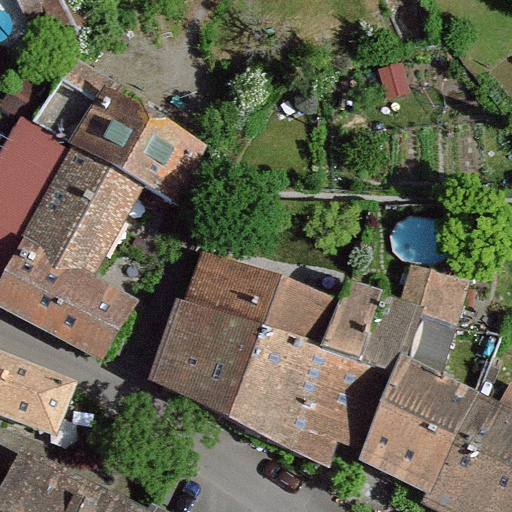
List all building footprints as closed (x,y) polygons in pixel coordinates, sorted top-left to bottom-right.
[(79,0),(21,0),(29,17),(48,8),(66,45),(95,31),(79,0)] [(0,306),(0,314),(106,370),(137,314),(94,290),(148,195),(184,212),(208,163),(117,106),(121,97),(84,78),(74,73),(40,132),(85,158),(80,168),(3,301),(0,306)] [(0,299),(3,301),(80,168),(24,137),(15,153),(0,178),(0,299)] [(335,310),(202,263),(184,314),(174,310),(152,382),(321,468),(330,442),(365,456),(395,383),(315,355),(335,310)] [(411,268),(400,306),(417,313),(399,369),(434,388),(464,285),(411,268)] [(345,287),(335,310),(315,355),(395,383),(399,369),(417,313),(400,306),(345,287)] [(0,424),(61,447),(80,398),(0,367),(0,424)] [(426,504),(443,511),(511,511),(511,424),(434,388),(399,369),(395,383),(365,456),(363,461),(430,496),(426,504)] [(127,511),(22,459),(3,510),(0,508),(0,511),(127,511)]
